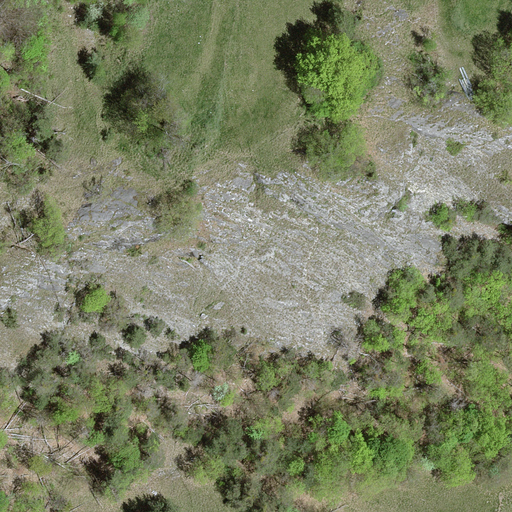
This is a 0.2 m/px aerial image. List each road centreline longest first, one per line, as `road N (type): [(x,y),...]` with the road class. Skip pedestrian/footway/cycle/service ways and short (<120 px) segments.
road 1 (track): [(81,36),(109,145),(137,179),(176,172),(198,119),(220,0)]
road 2 (track): [(436,0),(447,38),(473,46),(490,33),(505,0)]
